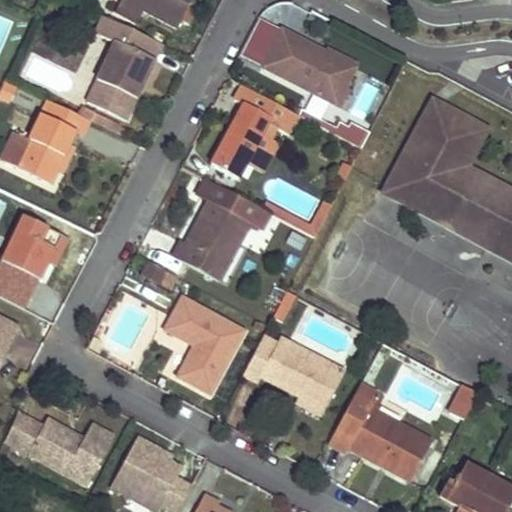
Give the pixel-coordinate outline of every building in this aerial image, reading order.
[(146,8),(131,0),(121,0),(117,9),(139,21),(142,16),(146,8)] [(131,0),(146,8),(142,16),(175,33),(192,0),(131,0)] [(87,104),(127,123),(164,46),(103,17),(96,34),(115,43),(87,104)] [(328,52),(280,30),(262,67),(337,105),(352,75),(324,60),(328,52)] [(355,67),(328,52),(324,60),(352,75),(355,67)] [(247,162),(260,136),(267,124),(288,135),(298,116),(243,87),(235,101),(244,106),(212,166),(237,180),(247,162)] [(88,120),(46,100),(15,167),(49,183),(55,170),(68,144),(74,132),(81,136),(88,120)] [(511,194),(462,167),(482,131),(433,104),(386,190),(511,257),(511,194)] [(276,145),(260,136),(247,162),(263,170),(276,145)] [(76,147),(68,144),(55,170),(63,173),(76,147)] [(250,222),(209,200),(185,244),(180,242),(172,257),(218,282),(227,266),(221,264),(234,239),(240,241),(250,222)] [(331,205),(324,201),(316,217),(323,220),(331,205)] [(323,220),(316,217),(311,226),(265,202),(261,210),(314,238),(318,231),(323,220)] [(66,239),(20,217),(0,259),(0,260),(39,279),(47,262),(52,251),(59,254),(66,239)] [(227,266),(240,241),(234,239),(221,264),(227,266)] [(54,265),(59,254),(52,251),(47,262),(54,265)] [(39,279),(0,260),(0,262),(38,280),(39,279)] [(163,271),(146,262),(139,276),(156,285),(163,271)] [(270,320),(282,324),(292,297),(280,293),(270,320)] [(166,329),(194,344),(189,354),(223,371),(243,333),(182,299),(166,329)] [(0,370),(18,332),(0,323),(0,370)] [(272,340),(263,336),(243,376),(256,383),(259,377),(297,397),(294,403),(319,416),(322,411),(343,370),(275,334),(272,340)] [(177,376),(210,394),(223,371),(189,354),(177,376)] [(430,440),(370,408),(378,392),(359,383),(326,444),(346,454),(348,449),(362,456),(365,451),(388,463),(385,468),(408,480),(430,440)] [(460,424),(474,394),(458,387),(444,417),(460,424)] [(17,413),(4,446),(91,486),(115,432),(92,422),(84,437),(79,434),(75,442),(63,437),(67,429),(46,418),(43,426),(17,413)] [(79,434),(67,429),(63,437),(75,442),(79,434)] [(164,511),(177,511),(190,489),(175,481),(180,472),(156,460),(160,452),(135,439),(108,488),(151,511),(155,511),(157,508),(164,511)] [(365,451),(362,456),(385,468),(388,463),(365,451)] [(504,511),(511,498),(511,488),(465,464),(455,485),(447,481),(439,496),(459,506),(455,511),(504,511)] [(218,502),(205,495),(196,511),(230,511),(217,505),(218,502)]
